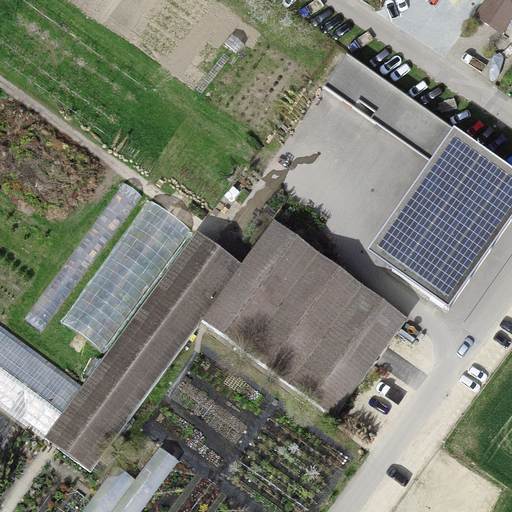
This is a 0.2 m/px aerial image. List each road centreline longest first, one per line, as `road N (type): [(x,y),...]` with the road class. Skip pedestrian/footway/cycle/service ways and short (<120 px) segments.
road 1 (residential): [(511,280),(342,511)]
road 2 (residential): [(511,118),(336,0)]
